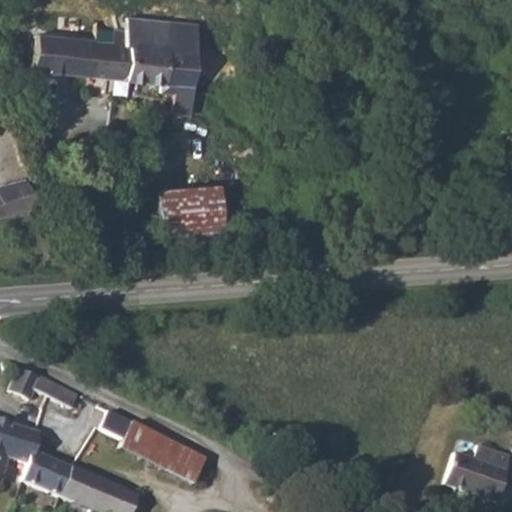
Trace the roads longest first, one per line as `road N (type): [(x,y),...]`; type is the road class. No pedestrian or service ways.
road 1 (secondary): [(0,303),(511,263)]
road 2 (track): [(332,511),(0,341)]
road 3 (unknown): [(143,121),(135,177),(109,231),(126,294)]
